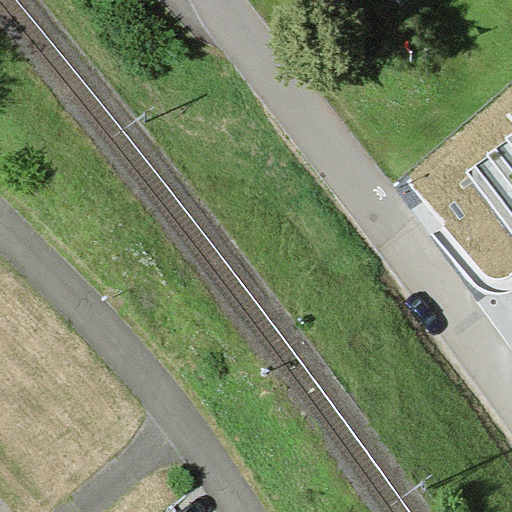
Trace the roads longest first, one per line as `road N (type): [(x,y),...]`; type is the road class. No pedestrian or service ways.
road 1 (residential): [(511,386),(262,65),(221,0)]
road 2 (residential): [(234,511),(151,392),(0,238)]
road 3 (unknown): [(151,392),(49,511)]
